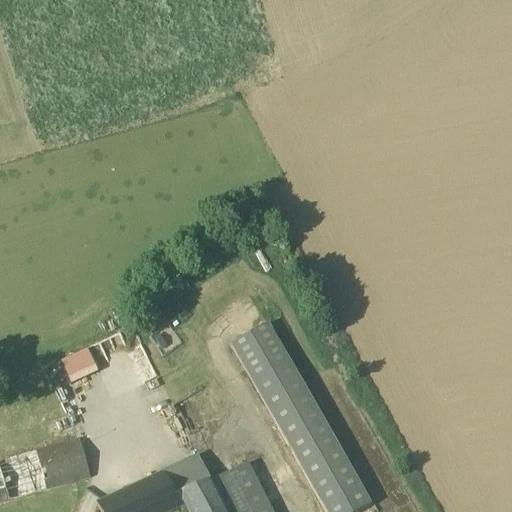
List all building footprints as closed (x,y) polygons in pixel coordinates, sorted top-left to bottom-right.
[(361,511),(370,507),(360,489),(267,326),(230,348),(324,511),(361,511)] [(56,364),(62,385),(92,376),(86,354),(56,364)] [(0,504),(90,479),(84,460),(79,443),(0,465),(0,504)] [(204,470),(199,458),(127,492),(99,505),(97,508),(99,511),(166,511),(181,504),(183,503),(180,496),(210,482),(204,470)] [(225,475),(210,482),(180,496),(183,503),(187,511),(271,511),(248,465),(225,475)]
